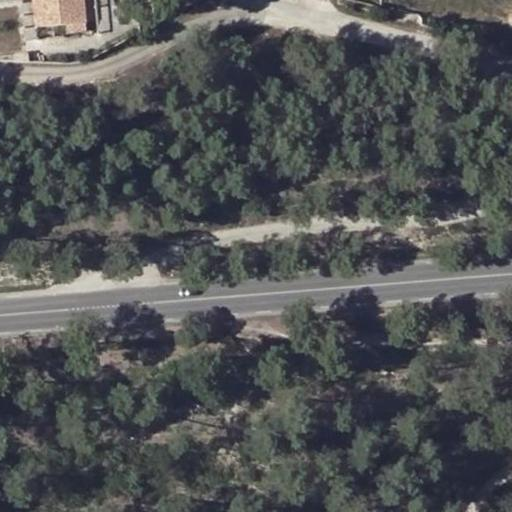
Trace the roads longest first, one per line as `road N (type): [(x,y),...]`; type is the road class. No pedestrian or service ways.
road 1 (residential): [(511,67),(261,10),(208,21),(85,75),(0,76)]
road 2 (residential): [(511,196),(477,208),(183,248),(97,278),(95,308)]
road 3 (tertiary): [(511,272),(95,308)]
